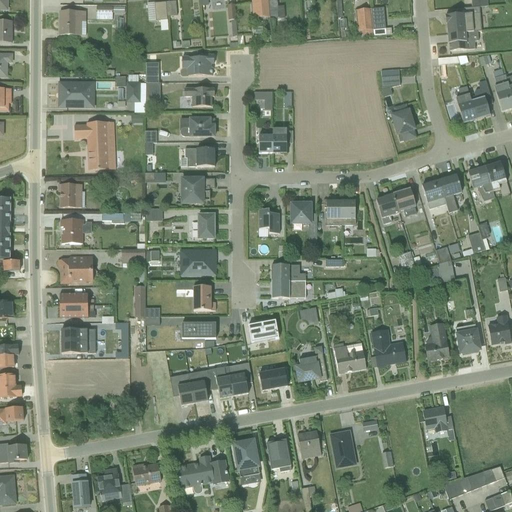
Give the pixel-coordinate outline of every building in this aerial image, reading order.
[(0,0),(0,13),(10,13),(10,0),(0,0)] [(477,0),(469,0),(471,12),(478,12),(477,0)] [(276,1),(267,2),(269,22),(277,21),(276,1)] [(262,2),(250,3),(251,22),(264,21),(262,2)] [(174,6),(146,9),(148,26),(166,24),(165,20),(176,19),(174,6)] [(231,10),(224,10),(225,25),(233,24),(231,10)] [(89,11),(89,22),(105,23),(106,12),(89,11)] [(384,13),(370,14),(372,36),(385,35),(384,13)] [(87,24),(88,15),(60,14),(59,38),(83,39),(83,24),(87,24)] [(368,14),(356,15),(357,35),(369,35),(368,14)] [(449,35),(477,32),(475,15),(448,18),(449,35)] [(0,43),(13,44),(13,22),(0,21),(0,43)] [(449,35),(451,54),(479,51),(477,32),(449,35)] [(268,41),(244,43),(245,51),(269,49),(268,41)] [(15,67),(15,56),(0,55),(0,79),(9,80),(9,67),(15,67)] [(217,67),(217,57),(183,58),(183,71),(189,70),(189,79),(212,78),(212,67),(217,67)] [(140,101),(153,101),(152,68),(140,68),(140,101)] [(393,89),(393,72),(374,73),(375,90),(393,89)] [(119,89),(119,80),(108,80),(108,89),(119,89)] [(58,110),(95,110),(95,84),(58,83),(58,110)] [(511,112),(511,86),(498,90),(506,114),(511,112)] [(0,113),(12,114),(12,91),(0,90),(0,113)] [(214,108),(214,100),(216,99),(216,91),(185,91),(185,100),(192,100),(193,109),(214,108)] [(286,94),(278,94),(277,109),(285,110),(286,94)] [(481,121),(494,117),(489,99),(475,104),(481,121)] [(481,121),(475,104),(460,108),(466,126),(481,121)] [(392,117),(399,145),(420,139),(412,111),(392,117)] [(192,139),(218,139),(218,127),(215,127),(215,120),(192,121),(192,139)] [(89,174),(117,173),(115,125),(75,126),(75,143),(88,142),(89,174)] [(138,156),(146,157),(146,145),(150,145),(151,133),(139,132),(138,156)] [(276,156),(276,136),(262,137),(262,157),(276,156)] [(276,156),(291,156),(290,136),(276,136),(276,156)] [(185,169),(218,169),(218,151),(185,151),(185,169)] [(495,186),(510,182),(504,164),(489,168),(495,186)] [(495,186),(489,168),(471,174),(477,192),(495,186)] [(139,176),(139,184),(147,185),(147,177),(139,176)] [(449,201),(465,195),(459,177),(443,183),(449,201)] [(184,207),(208,207),(207,179),(183,179),(184,207)] [(449,201),(443,183),(424,189),(431,208),(449,201)] [(60,209),(83,210),(83,187),(60,187),(60,209)] [(404,215),(420,210),(414,191),(398,196),(404,215)] [(404,215),(398,196),(378,202),(384,221),(404,215)] [(0,213),(13,213),(13,201),(0,200),(0,213)] [(344,227),(358,227),(357,203),(343,204),(344,227)] [(344,227),(343,204),(328,204),(329,228),(344,227)] [(292,228),(314,228),(314,205),(292,205),(292,228)] [(155,222),(155,212),(139,212),(139,223),(155,222)] [(260,238),(281,237),(281,212),(259,212),(260,238)] [(0,213),(0,224),(13,224),(13,213),(0,213)] [(117,227),(117,216),(94,217),(95,228),(117,227)] [(197,242),(215,242),(215,217),(197,217),(197,242)] [(62,246),(84,246),(84,222),(62,222),(62,246)] [(0,236),(13,237),(13,224),(0,224),(0,236)] [(477,246),(485,244),(480,225),(472,227),(477,246)] [(484,232),(489,242),(494,239),(490,229),(484,232)] [(473,234),(461,237),(466,254),(478,251),(473,234)] [(0,236),(0,248),(13,249),(13,237),(0,236)] [(451,246),(429,250),(432,268),(422,270),(423,278),(436,276),(437,279),(446,278),(442,257),(453,255),(451,246)] [(0,261),(13,262),(13,249),(0,248),(0,261)] [(123,251),(115,253),(117,260),(125,258),(123,251)] [(139,253),(139,262),(152,262),(152,252),(139,253)] [(181,279),(217,279),(217,253),(181,253),(181,279)] [(404,254),(392,256),(395,271),(407,269),(404,254)] [(61,286),(95,284),(94,259),(60,261),(61,286)] [(5,273),(23,273),(23,264),(5,264),(5,273)] [(274,268),(274,284),(307,284),(307,268),(274,268)] [(490,281),(492,292),(511,288),(509,277),(490,281)] [(274,300),(306,300),(307,284),(274,284),(274,300)] [(336,290),(328,290),(329,298),(337,298),(336,290)] [(210,291),(193,291),(193,315),(216,314),(216,306),(211,306),(210,291)] [(112,306),(122,305),(121,295),(111,296),(112,306)] [(59,297),(59,309),(88,309),(88,297),(59,297)] [(0,321),(15,320),(15,303),(0,303),(0,321)] [(88,309),(59,309),(59,321),(88,321),(88,309)] [(295,325),(312,323),(310,309),(293,311),(295,325)] [(458,310),(459,319),(473,318),(472,309),(458,310)] [(493,349),(511,346),(511,336),(508,317),(497,320),(498,325),(489,327),(493,349)] [(152,319),(139,319),(139,328),(152,327),(152,319)] [(274,324),(247,329),(251,346),(277,341),(274,324)] [(215,327),(181,327),(181,342),(215,343),(215,327)] [(428,364),(453,360),(451,346),(448,346),(444,327),(431,329),(432,339),(429,340),(427,343),(425,347),(428,364)] [(378,369),(409,364),(405,345),(392,348),(389,331),(372,334),(378,369)] [(463,357),(484,353),(480,331),(458,335),(463,357)] [(94,332),(60,333),(61,345),(94,344),(94,332)] [(94,344),(61,345),(61,357),(94,356),(94,344)] [(0,347),(0,358),(17,358),(22,358),(21,347),(0,347)] [(339,378),(369,372),(365,354),(349,357),(348,349),(334,351),(339,378)] [(0,369),(17,369),(17,358),(0,358),(0,369)] [(300,387),(325,382),(320,359),(295,364),(300,387)] [(249,366),(228,370),(233,400),(248,397),(246,387),(252,386),(249,366)] [(228,370),(208,373),(211,394),(218,393),(220,402),(233,400),(228,370)] [(284,372),(258,377),(261,395),(287,390),(284,372)] [(208,373),(187,377),(193,407),(207,404),(206,395),(211,394),(208,373)] [(0,377),(0,388),(18,389),(18,377),(0,377)] [(187,377),(169,381),(173,401),(178,400),(180,410),(193,407),(187,377)] [(0,398),(24,399),(24,389),(18,389),(0,388),(0,398)] [(436,435),(451,433),(447,408),(423,412),(426,431),(435,430),(436,435)] [(0,425),(26,423),(25,409),(0,411),(0,425)] [(356,432),(371,433),(371,424),(356,424),(356,432)] [(337,471),(358,467),(351,433),(330,437),(337,471)] [(302,462),(323,458),(319,434),(298,437),(302,462)] [(239,474),(263,469),(258,442),(234,447),(239,474)] [(272,472),(294,467),(289,442),(267,447),(272,472)] [(0,465),(30,463),(29,445),(0,447),(0,465)] [(382,452),(374,454),(378,469),(386,468),(382,452)] [(217,488),(231,485),(227,462),(212,465),(211,460),(200,462),(200,465),(178,469),(182,492),(216,486),(217,488)] [(136,489),(164,484),(160,464),(133,469),(136,489)] [(443,498),(497,480),(493,467),(438,485),(443,498)] [(103,505),(124,501),(119,471),(98,475),(103,505)] [(0,507),(18,506),(16,478),(0,479),(0,507)] [(420,482),(408,484),(410,492),(421,490),(420,482)] [(76,510),(93,508),(91,484),(74,486),(76,510)] [(481,511),(507,503),(504,491),(477,500),(481,511)]
